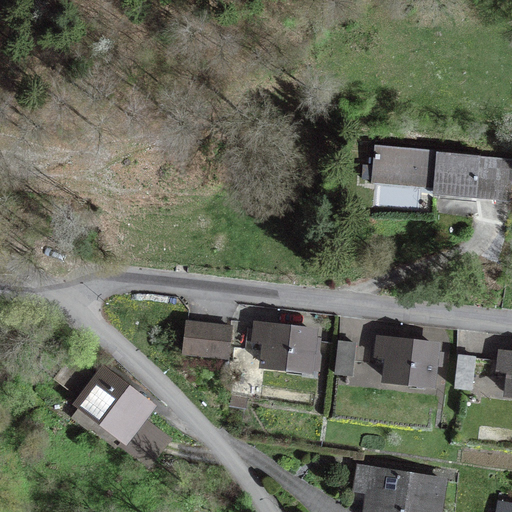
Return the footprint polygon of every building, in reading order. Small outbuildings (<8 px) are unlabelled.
[(476,198),(477,188),(511,190),(511,176),(511,157),(479,154),(478,163),(471,162),(472,150),(374,141),(371,178),(433,183),(432,195),(476,198)] [(40,241),(32,263),(58,273),(65,251),(40,241)] [(231,327),(187,323),(184,353),(227,357),(231,327)] [(267,344),(264,365),(308,370),(313,331),(256,325),(254,343),(267,344)] [(387,380),(430,385),(435,346),(378,339),(376,357),(389,358),(387,380)] [(355,344),(339,342),(335,374),(352,376),(355,344)] [(511,373),(509,394),(511,394),(511,354),(500,354),(498,371),(511,373)] [(475,358),(458,356),(455,388),(471,390),(475,358)] [(80,402),(81,403),(71,416),(88,430),(90,428),(116,448),(150,406),(104,371),(80,402)] [(357,467),(352,497),(368,500),(366,511),(438,511),(443,481),(357,467)]
